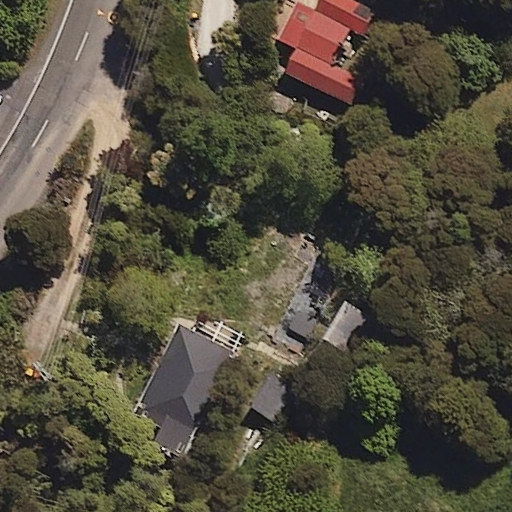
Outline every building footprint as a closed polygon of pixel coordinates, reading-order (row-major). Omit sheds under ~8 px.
[(377,9),(356,0),(315,0),(312,8),(367,33),(377,9)] [(347,28),(308,11),(281,74),(349,103),(361,76),(332,63),(347,28)] [(370,318),(344,304),(323,341),(349,356),(370,318)] [(233,354),(177,325),(132,413),(160,427),(152,443),(179,458),(233,354)] [(294,390),(271,373),(247,406),(270,422),(294,390)]
